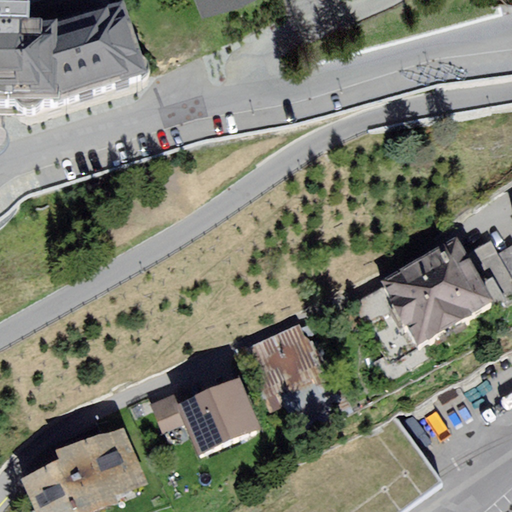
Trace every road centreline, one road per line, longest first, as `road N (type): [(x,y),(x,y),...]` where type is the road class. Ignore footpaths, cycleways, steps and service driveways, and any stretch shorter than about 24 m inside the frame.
road 1 (residential): [(0,493),(72,426),(367,292),(511,214)]
road 2 (residential): [(0,336),(343,128),(511,93)]
road 3 (residential): [(511,29),(276,92),(255,68),(266,46),(382,0)]
